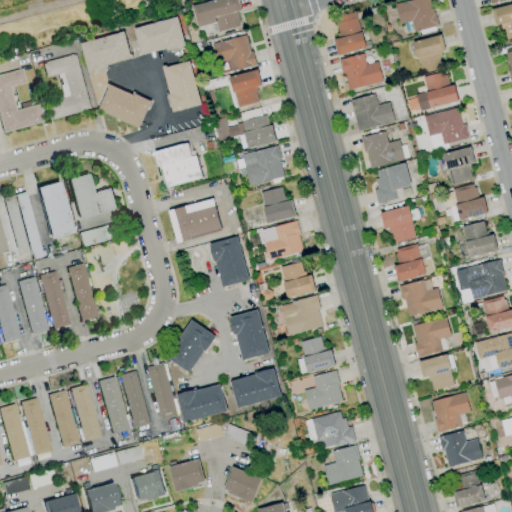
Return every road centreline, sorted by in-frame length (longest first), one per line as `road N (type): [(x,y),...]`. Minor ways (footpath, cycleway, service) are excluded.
road 1 (secondary): [(282,0),(417,511)]
road 2 (residential): [(0,166),(71,146),(115,154),(126,168),(160,293),(138,336),(0,377)]
road 3 (residential): [(457,0),(511,204)]
